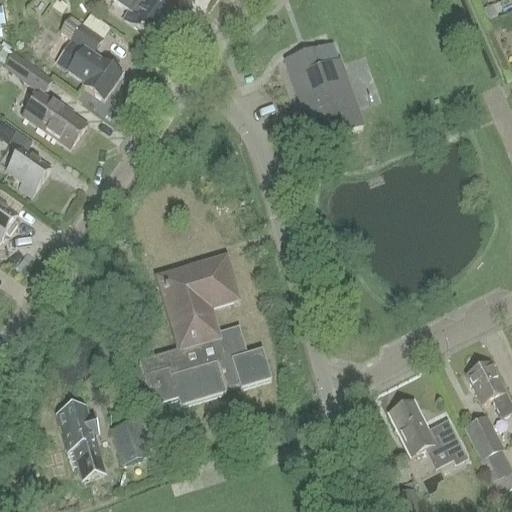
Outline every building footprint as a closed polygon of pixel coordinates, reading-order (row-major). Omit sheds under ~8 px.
[(152,44),(170,17),(144,0),(107,0),(130,15),(124,24),(131,29),(130,29),(152,44)] [(0,7),(0,38),(11,37),(8,7),(0,7)] [(81,32),(74,42),(72,45),(84,53),(68,76),(85,88),(83,91),(104,106),(122,80),(96,61),(92,59),(103,43),(83,29),(81,32)] [(54,84),(5,50),(0,57),(0,65),(45,97),(54,84)] [(304,121),(314,148),(318,161),(337,155),(344,152),(339,139),(363,130),(357,115),(339,65),(337,66),(331,50),(322,53),(321,51),(285,64),(305,120),(304,121)] [(65,111),(53,104),(38,93),(20,120),(70,155),(87,130),(63,114),(65,111)] [(18,192),(33,202),(51,174),(26,157),(33,147),(5,128),(0,135),(0,139),(21,154),(7,175),(23,186),(18,192)] [(18,221),(0,209),(0,247),(7,237),(10,240),(18,229),(14,226),(18,221)] [(158,282),(179,355),(138,367),(151,409),(177,401),(180,411),(226,398),(225,394),(239,390),(241,394),(272,384),(263,353),(247,358),(239,330),(217,337),(210,313),(238,305),(226,262),(158,282)] [(480,408),(504,396),(489,367),(465,380),(480,408)] [(388,419),(411,462),(425,455),(435,474),(453,466),(455,471),(467,465),(448,425),(427,435),(413,406),(388,419)] [(105,479),(93,440),(98,439),(93,422),(88,424),(85,412),(57,420),(68,457),(73,456),(82,486),(105,479)] [(511,511),(511,473),(486,421),(464,432),(504,511),(511,511)] [(152,462),(141,423),(110,432),(120,470),(152,462)] [(421,511),(413,493),(394,501),(398,511),(421,511)]
